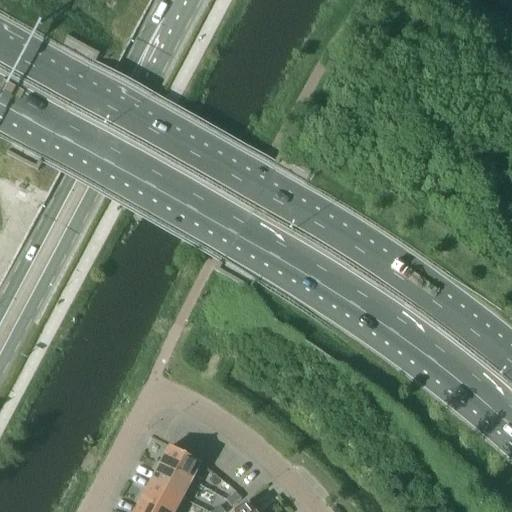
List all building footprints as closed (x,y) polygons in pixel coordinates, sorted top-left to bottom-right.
[(192,481),(201,464),(201,463),(170,447),(161,464),(192,481)] [(151,482),(182,498),(192,481),(161,464),(151,482)] [(142,499),(165,511),(174,511),(182,498),(151,482),(142,499)] [(231,507),(240,499),(235,493),(226,501),(231,507)] [(165,511),(142,499),(135,511),(165,511)] [(246,503),(235,511),(254,511),(247,503),(246,503)]
